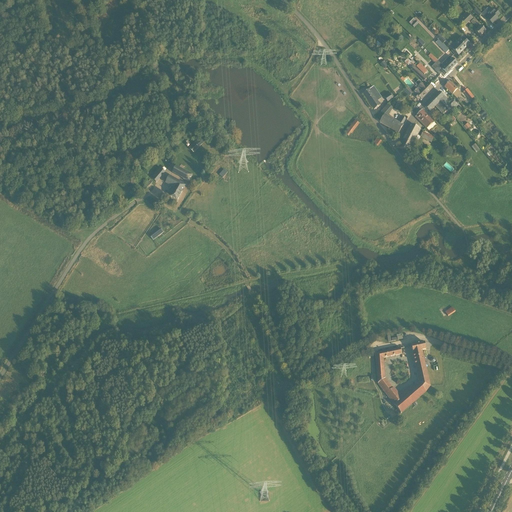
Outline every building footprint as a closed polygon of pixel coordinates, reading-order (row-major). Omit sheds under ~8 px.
[(474,8),(472,10),(479,17),(482,14),(476,9),(475,9),(474,8)] [(485,17),(492,25),(498,19),(497,19),(501,15),(494,8),(490,12),(491,13),(488,16),(487,15),(485,17)] [(464,26),(473,18),(467,12),(458,20),(464,26)] [(480,37),(486,31),(474,19),(471,22),(478,28),(474,32),(480,37)] [(436,37),(443,44),(446,41),(439,34),(436,37)] [(384,48),(387,46),(380,38),(377,41),(384,48)] [(458,55),(469,44),(463,38),(452,49),(458,55)] [(446,53),(449,51),(439,40),(436,43),(446,53)] [(457,64),(450,56),(442,65),(445,68),(448,65),(451,70),(457,64)] [(445,68),(442,65),(437,60),(435,62),(438,65),(439,67),(441,68),(438,71),(444,77),(451,70),(448,65),(445,68)] [(414,67),(411,65),(409,67),(411,70),(424,82),(426,79),(414,67)] [(428,84),(425,86),(419,80),(415,84),(419,87),(421,90),(426,95),(433,88),(428,84)] [(457,99),(461,94),(457,90),(457,89),(450,82),(444,87),(457,99)] [(409,95),(412,92),(408,87),(404,91),(409,95)] [(421,100),(426,95),(421,90),(419,87),(417,89),(413,93),(415,95),(414,96),(418,99),(419,98),(421,100)] [(363,94),(374,110),(380,106),(369,89),(363,94)] [(469,99),(467,97),(471,94),(467,89),(464,92),(462,94),(467,100),(469,99)] [(446,100),(444,97),(439,92),(433,98),(438,103),(439,102),(441,99),(444,102),(446,100)] [(438,103),(433,98),(424,107),(429,112),(435,106),(437,109),(442,104),(439,102),(438,103)] [(453,110),(458,105),(453,100),(448,105),(453,110)] [(398,122),(388,116),(393,108),(388,105),(382,111),(377,119),(380,122),(380,123),(398,134),(407,119),(402,117),(398,122)] [(427,129),(434,123),(422,110),(415,117),(426,128),(427,129)] [(446,119),(450,124),(455,120),(451,115),(446,119)] [(354,119),(345,134),(350,137),(359,122),(354,119)] [(398,148),(408,153),(420,129),(411,124),(398,148)] [(431,142),(434,137),(423,132),(420,136),(431,142)] [(194,153),(199,148),(205,142),(200,136),(194,142),(194,143),(189,148),(194,153)] [(376,137),(373,143),(378,146),(381,140),(376,137)] [(151,178),(156,182),(165,172),(160,167),(151,178)] [(189,182),(192,176),(176,167),(172,173),(189,182)] [(223,169),(219,175),(223,178),(227,172),(223,169)] [(177,201),(186,185),(169,176),(166,183),(173,187),(173,188),(174,188),(170,196),(177,201)] [(150,237),(153,241),(163,233),(160,229),(150,237)] [(455,312),(452,307),(445,312),(448,316),(455,312)] [(401,413),(425,392),(430,385),(422,350),(426,350),(425,343),(411,346),(419,383),(402,398),(394,388),(393,389),(385,378),(383,358),(402,354),(401,348),(375,353),(378,383),(378,384),(401,413)]
